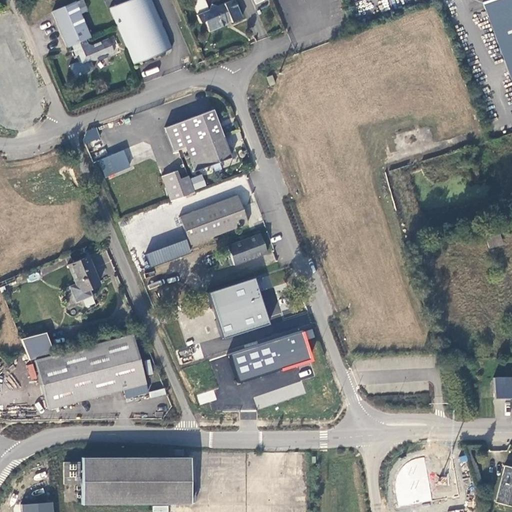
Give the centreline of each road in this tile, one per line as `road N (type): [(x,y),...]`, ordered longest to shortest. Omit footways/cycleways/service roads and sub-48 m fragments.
road 1 (unclassified): [(222,66),(357,407),(359,434)]
road 2 (residential): [(66,122),(184,404),(186,436)]
road 3 (unclassified): [(8,456),(76,433),(186,436)]
road 4 (unclassified): [(186,436),(359,434)]
road 5 (unclassified): [(222,66),(66,122)]
road 6 (unclassified): [(372,433),(511,431)]
road 7 (residential): [(11,0),(66,122)]
